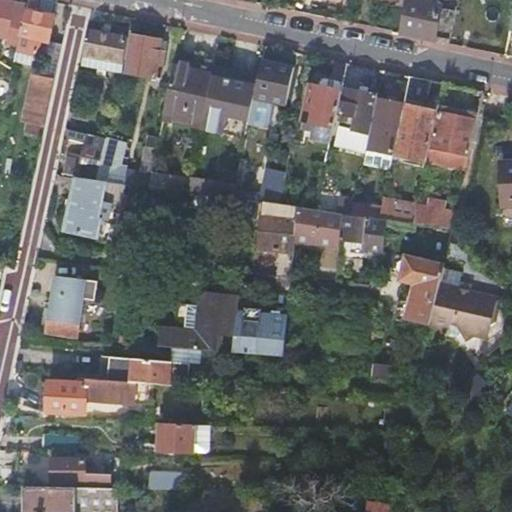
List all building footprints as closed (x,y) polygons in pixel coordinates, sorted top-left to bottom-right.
[(28,0),(26,9),(20,38),(23,38),(20,52),(38,57),(25,124),(45,127),(62,46),(50,43),(55,19),(54,18),(57,4),(37,0),(28,0)] [(406,0),(400,35),(448,45),(456,9),(414,0),(406,0)] [(414,0),(456,9),(457,0),(414,0)] [(5,47),(17,50),(20,38),(26,9),(0,2),(0,39),(6,40),(5,47)] [(87,32),(83,57),(122,64),(127,40),(87,32)] [(130,37),(124,74),(161,81),(166,52),(160,51),(161,44),(130,37)] [(122,64),(83,57),(81,67),(120,74),(122,64)] [(202,133),(215,68),(175,60),(162,125),(202,133)] [(294,70),(262,62),(259,77),(254,101),(285,108),(294,70)] [(259,77),(215,68),(202,133),(245,142),(254,101),(259,77)] [(431,82),(410,78),(405,101),(427,105),(431,82)] [(334,129),(344,84),(322,81),(320,90),(311,88),(304,123),(334,129)] [(483,93),(444,86),(430,153),(447,157),(449,152),(470,156),(483,93)] [(377,101),(378,97),(347,90),(341,116),(354,119),(352,130),(370,135),(377,101)] [(404,107),(377,101),(370,135),(366,150),(393,156),(404,107)] [(425,162),(437,114),(419,110),(417,120),(407,118),(398,157),(425,162)] [(42,140),(45,127),(25,124),(23,136),(42,140)] [(79,180),(96,183),(107,141),(68,132),(67,137),(88,143),(83,161),(68,158),(64,175),(79,179),(79,180)] [(107,184),(149,189),(151,177),(157,150),(147,149),(142,175),(117,172),(123,145),(107,141),(96,183),(107,184)] [(511,164),(502,164),(504,207),(511,207),(511,164)] [(286,176),(271,171),(263,200),(279,205),(286,176)] [(189,195),(192,183),(151,177),(149,189),(189,195)] [(103,205),(107,184),(96,183),(79,180),(78,180),(71,214),(69,214),(64,238),(99,242),(103,222),(105,222),(109,220),(111,217),(111,214),(111,210),(109,207),(107,205),(103,205)] [(236,190),(192,183),(189,195),(190,195),(217,199),(233,201),(235,193),(236,190)] [(354,206),(358,191),(343,189),(341,204),(354,206)] [(257,197),(235,193),(233,201),(249,203),(256,204),(257,197)] [(321,193),(317,212),(328,214),(330,194),(321,193)] [(217,247),(220,222),(230,224),(231,213),(216,211),(217,199),(190,195),(187,219),(182,256),(181,259),(197,262),(200,261),(219,263),(222,248),(217,247)] [(382,212),(380,221),(388,222),(415,225),(419,206),(384,201),(382,212)] [(299,210),(265,205),(259,250),(283,254),(281,278),(292,280),(295,243),(299,210)] [(436,210),(419,206),(415,225),(433,228),(436,210)] [(354,207),(352,217),(380,221),(382,212),(354,207)] [(317,212),(299,210),(295,243),(336,248),(337,231),(342,232),(343,216),(328,214),(317,212)] [(352,217),(343,216),(342,232),(341,242),(352,243),(355,244),(355,250),(370,252),(384,254),(388,222),(380,221),(352,217)] [(170,255),(182,256),(187,219),(176,218),(170,255)] [(370,257),(370,252),(355,250),(355,244),(352,243),(351,255),(370,257)] [(442,285),(446,267),(408,257),(400,262),(397,273),(403,280),(417,284),(409,322),(432,328),(442,285)] [(56,279),(47,334),(78,339),(84,301),(95,302),(98,284),(56,279)] [(502,299),(442,285),(432,328),(445,331),(449,338),(455,339),(463,335),(467,342),(473,338),(490,327),(496,322),(502,299)] [(163,331),(160,349),(171,350),(201,352),(212,353),(215,335),(232,337),(237,300),(202,295),(200,310),(188,308),(186,333),(163,331)] [(248,356),(268,357),(269,345),(274,342),(285,343),(288,317),(272,316),(272,314),(264,313),(264,315),(256,315),(257,312),(243,311),(243,314),(238,313),(235,339),(249,340),(248,356)] [(372,319),(338,312),(333,343),(366,349),(372,319)] [(490,327),(473,338),(486,341),(490,327)] [(171,350),(170,364),(188,365),(200,366),(201,352),(171,350)] [(103,359),(102,382),(135,384),(186,388),(188,365),(170,364),(103,359)] [(375,365),(374,379),(389,381),(391,367),(375,365)] [(102,382),(87,381),(87,387),(50,384),(47,414),(85,417),(86,403),(133,406),(135,384),(102,382)] [(195,427),(146,425),(146,440),(161,441),(161,452),(193,454),(195,427)] [(46,438),(45,454),(79,455),(79,440),(46,438)] [(53,462),(51,490),(111,490),(111,476),(93,476),(93,463),(53,462)] [(151,474),(150,491),(171,491),(172,475),(151,474)] [(24,489),(23,511),(127,511),(127,491),(111,490),(51,490),(24,489)] [(390,511),(391,507),(370,503),(369,511),(390,511)]
